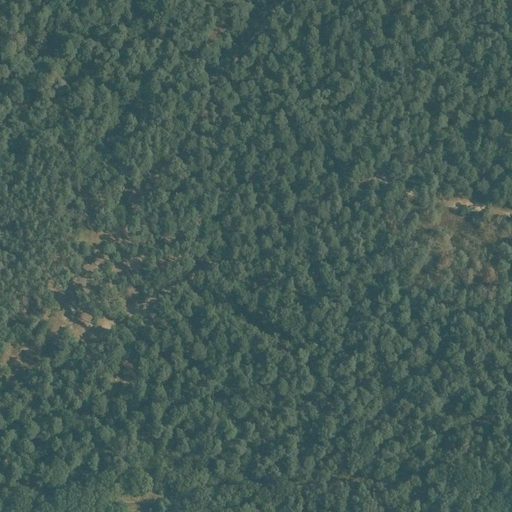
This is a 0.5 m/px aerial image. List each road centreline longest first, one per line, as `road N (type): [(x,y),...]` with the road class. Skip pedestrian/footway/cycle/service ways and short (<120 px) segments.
road 1 (track): [(78,490),(169,295),(379,178),(508,122)]
road 2 (track): [(511,479),(78,490)]
road 3 (track): [(379,178),(511,214)]
